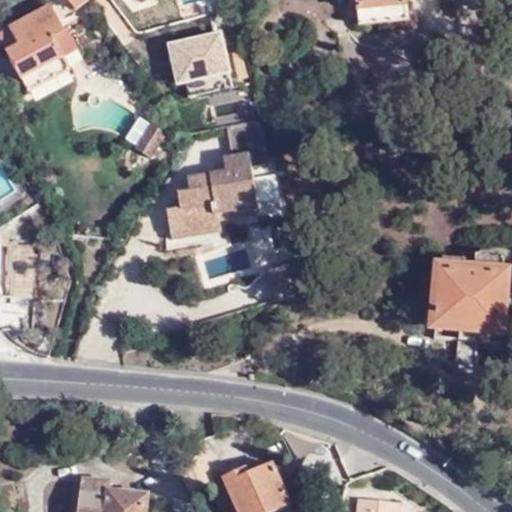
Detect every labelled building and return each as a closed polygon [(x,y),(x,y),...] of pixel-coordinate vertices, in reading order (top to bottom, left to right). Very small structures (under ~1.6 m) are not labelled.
[(90,6),(85,0),(63,0),(76,16),(90,6)] [(369,0),(370,25),(414,25),(414,0),(369,0)] [(65,38),(51,12),(10,34),(19,50),(6,57),(29,97),(69,75),(53,45),(65,38)] [(167,36),(179,97),(233,87),(222,26),(167,36)] [(19,50),(10,34),(0,39),(0,45),(6,57),(19,50)] [(233,132),(266,128),(263,113),(231,117),(233,132)] [(209,116),(191,117),(192,134),(211,132),(209,116)] [(167,136),(153,128),(138,151),(152,160),(167,136)] [(282,202),(269,139),(266,128),(233,132),(236,162),(227,163),(228,177),(189,181),(191,195),(179,196),(181,213),(168,214),(171,239),(208,235),(208,227),(219,226),(218,222),(258,217),(257,206),(282,202)] [(459,346),(477,348),(501,349),(507,277),(504,276),(505,263),(501,259),(482,258),(475,261),(475,275),(464,274),(465,266),(443,264),(442,274),(439,274),(434,345),(459,346)] [(265,280),(271,311),(302,302),(297,274),(265,280)] [(229,488),(215,494),(223,511),(282,511),(294,506),(274,466),(251,477),(248,472),(226,482),(229,488)] [(84,511),(150,511),(152,500),(116,496),(117,488),(88,485),(84,511)] [(402,511),(403,502),(357,499),(356,511),(402,511)]
